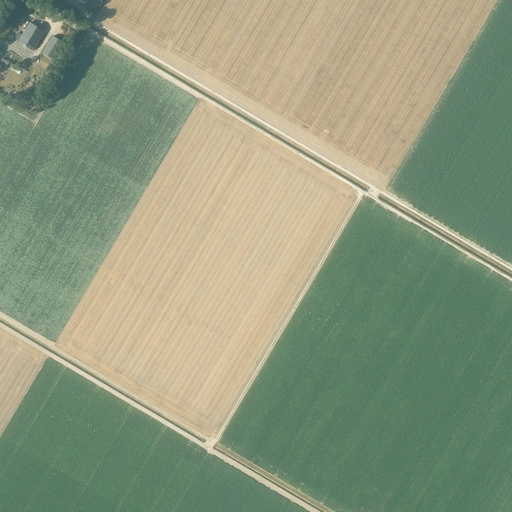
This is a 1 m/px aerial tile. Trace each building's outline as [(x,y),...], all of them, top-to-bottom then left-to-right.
[(36,11),(33,14),(39,19),(42,15),(36,11)] [(30,22),(19,41),(33,50),(44,31),(30,22)] [(53,59),(63,42),(52,36),(42,53),(53,59)] [(0,68),(2,65),(6,67),(9,62),(5,59),(5,60),(2,58),(0,60),(0,68)] [(23,60),(19,67),(25,70),(29,63),(23,60)]
